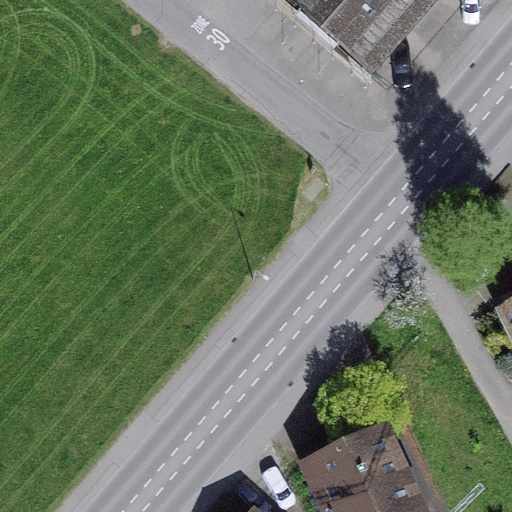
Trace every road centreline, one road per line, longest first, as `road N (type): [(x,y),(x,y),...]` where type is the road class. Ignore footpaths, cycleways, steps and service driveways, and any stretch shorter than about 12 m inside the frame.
road 1 (primary): [(131,511),(396,206)]
road 2 (residential): [(155,0),(396,206)]
road 3 (primary): [(396,206),(511,73)]
